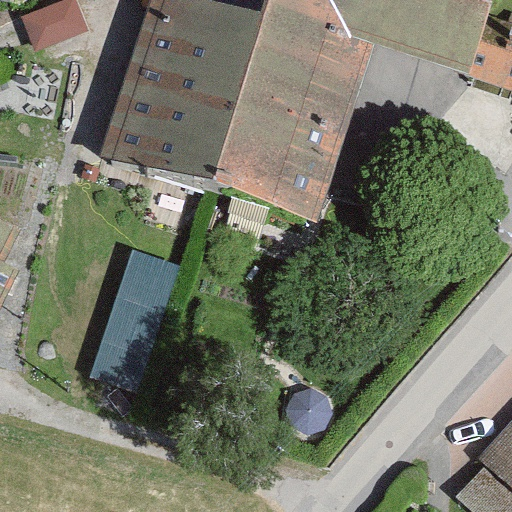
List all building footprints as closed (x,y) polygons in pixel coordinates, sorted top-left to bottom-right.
[(162,0),(113,160),(309,220),(364,42),(511,86),(511,25),(486,18),(491,0),(162,0)] [(68,73),(32,66),(21,122),(58,129),(68,73)] [(0,322),(17,285),(0,278),(17,241),(0,232),(0,322)] [(144,387),(181,263),(132,248),(95,373),(144,387)] [(511,422),(480,458),(511,486),(511,422)] [(457,496),(474,511),(509,511),(511,509),(511,490),(484,466),(457,496)]
